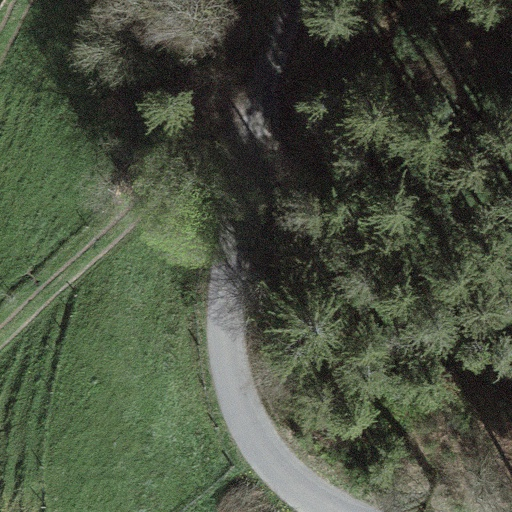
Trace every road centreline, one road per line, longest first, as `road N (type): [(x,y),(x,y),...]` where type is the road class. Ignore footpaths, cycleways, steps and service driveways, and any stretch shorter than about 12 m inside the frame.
road 1 (track): [(236,217),(290,105),(333,54),(374,27),(420,11),(511,6)]
road 2 (unclassified): [(236,217),(226,278),(228,385),(270,460),(339,511)]
road 3 (track): [(0,338),(252,114)]
road 4 (unclassified): [(236,217),(252,114),(292,0)]
